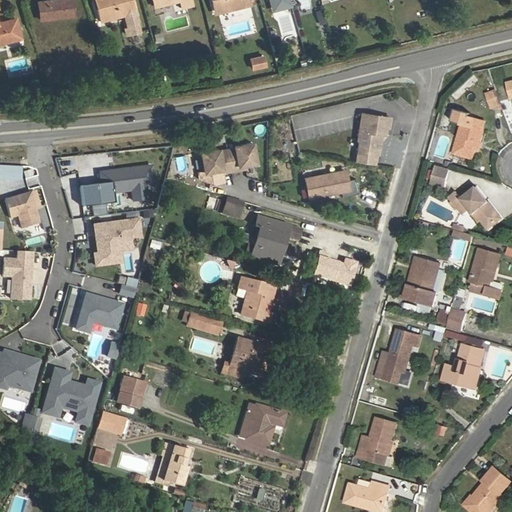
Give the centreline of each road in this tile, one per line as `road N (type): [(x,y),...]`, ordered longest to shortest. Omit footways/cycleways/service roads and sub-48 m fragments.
road 1 (residential): [(316,511),(432,79),(430,59)]
road 2 (primary): [(430,59),(231,107),(40,131)]
road 3 (residential): [(40,131),(64,254),(42,329)]
road 4 (unknown): [(390,237),(224,192)]
road 5 (residential): [(511,399),(438,492),(434,511)]
